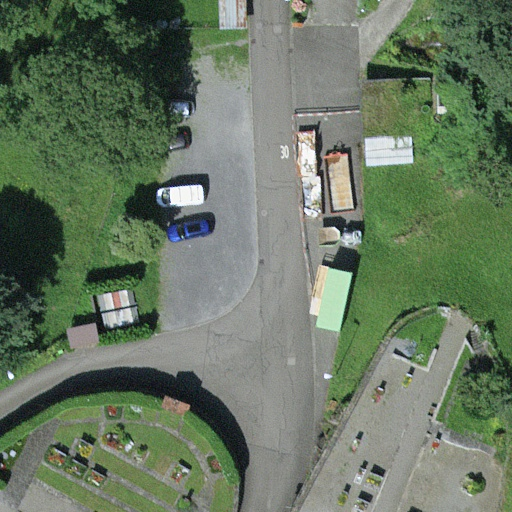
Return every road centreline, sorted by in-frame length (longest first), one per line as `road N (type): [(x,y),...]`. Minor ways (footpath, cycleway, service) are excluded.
road 1 (residential): [(287,353),(266,0)]
road 2 (residential): [(287,353),(92,372),(0,416)]
road 3 (residential): [(267,511),(286,435),(287,353)]
